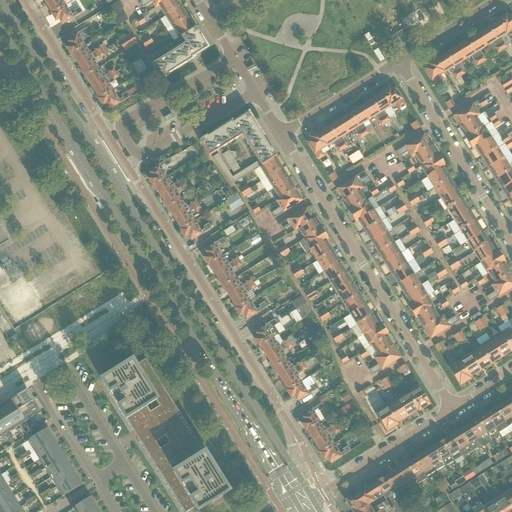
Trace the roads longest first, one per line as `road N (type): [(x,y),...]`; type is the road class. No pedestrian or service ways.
road 1 (primary): [(0,30),(297,504)]
road 2 (primary): [(293,469),(0,0)]
road 3 (residential): [(293,469),(288,426),(22,0)]
road 4 (residential): [(282,137),(453,411)]
road 5 (residential): [(233,59),(129,118),(128,145),(148,154),(254,93)]
road 6 (residential): [(124,466),(66,371),(39,388),(97,482)]
road 7 (residential): [(511,247),(396,62)]
road 8 (residential): [(310,497),(453,411)]
road 9 (residential): [(396,62),(282,137)]
